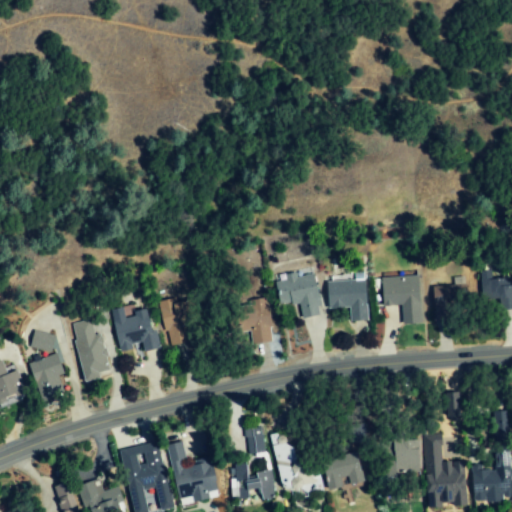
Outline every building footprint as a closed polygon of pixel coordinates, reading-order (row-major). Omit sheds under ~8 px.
[(299,319),(318,315),(310,269),(272,276),(277,307),(296,303),(299,319)] [(419,324),(416,277),(372,278),(373,293),(379,293),(379,307),(398,306),(399,325),(419,324)] [(486,311),(511,309),(511,300),(511,278),(485,279),(486,311)] [(364,322),(363,281),(323,282),(324,309),(347,308),(347,322),(364,322)] [(432,321),(454,320),(453,286),(431,287),(432,321)] [(270,343),(265,298),(250,300),(251,307),(228,309),(231,334),(248,331),(250,345),(270,343)] [(166,347),(184,343),(180,322),(184,321),(181,302),(172,303),(172,299),(158,302),(166,347)] [(108,310),(116,351),(138,347),(140,353),(158,349),(154,330),(149,331),(145,309),(132,312),(133,317),(123,319),(121,308),(108,310)] [(69,324),(81,381),(108,375),(99,335),(92,337),(88,320),(69,324)] [(48,353),(53,337),(31,330),(26,347),(48,353)] [(39,401),(66,392),(52,354),(25,364),(39,401)] [(0,399),(21,394),(14,371),(3,374),(0,364),(0,399)] [(444,419),(456,419),(455,393),(443,394),(444,419)] [(262,453),(260,427),(243,429),(244,454),(262,453)] [(465,506),(462,461),(440,462),(438,436),(420,437),(424,494),(425,509),(438,508),(438,504),(449,503),(450,507),(465,506)] [(414,471),(413,441),(387,442),(388,471),(414,471)] [(164,445),(175,500),(189,497),(190,502),(206,499),(205,492),(213,491),(207,461),(183,466),(179,442),(164,445)] [(129,511),(143,511),(140,491),(153,488),(158,511),(169,509),(157,443),(117,450),(129,511)] [(310,485),(307,471),(296,472),(291,444),(269,447),(277,491),(310,485)] [(317,462),(325,491),(339,488),(337,479),(344,477),(346,486),(361,482),(352,452),(317,462)] [(271,500),(270,468),(228,469),(229,499),(246,499),(246,490),(257,490),(257,500),(271,500)] [(82,511),(111,511),(102,478),(76,485),(82,511)] [(73,511),(66,483),(52,486),(57,511),(73,511)]
